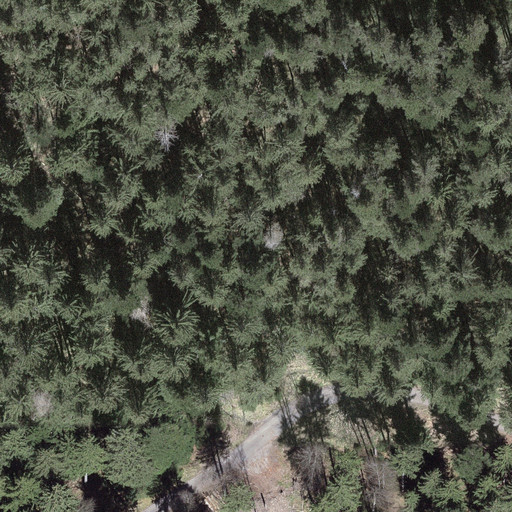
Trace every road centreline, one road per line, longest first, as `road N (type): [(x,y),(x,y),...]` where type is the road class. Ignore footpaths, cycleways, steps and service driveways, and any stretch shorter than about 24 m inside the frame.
road 1 (track): [(370,385),(313,401),(158,511)]
road 2 (track): [(511,428),(370,385)]
